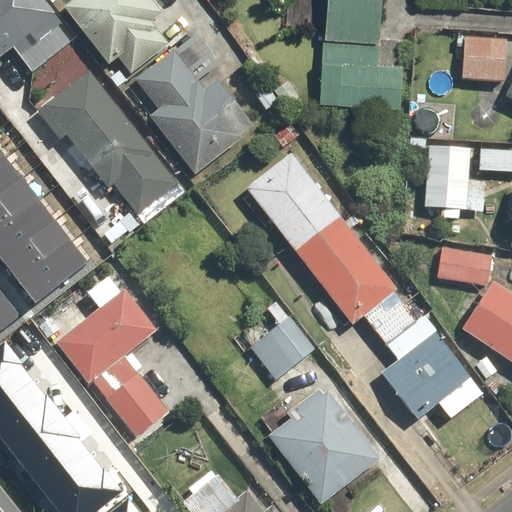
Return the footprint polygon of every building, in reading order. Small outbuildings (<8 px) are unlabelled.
[(0,0),(0,57),(18,44),(34,62),(71,31),(45,0),(0,0)] [(172,45),(153,19),(159,14),(148,0),(73,0),(67,5),(103,55),(111,48),(131,75),(172,45)] [(402,40),(382,40),(384,0),(330,0),(325,101),(378,104),(378,102),(400,103),(402,40)] [(466,37),(462,80),(507,84),(511,41),(466,37)] [(137,82),(162,111),(153,117),(161,127),(160,128),(197,174),(254,128),(216,82),(208,89),(173,50),(137,82)] [(238,72),(227,81),(267,131),(278,122),(238,72)] [(178,183),(92,77),(50,111),(137,217),(178,183)] [(289,82),(277,92),(296,115),(308,104),(289,82)] [(430,148),(426,203),(468,206),(472,152),(430,148)] [(511,151),(483,150),(482,173),(511,173),(511,151)] [(0,152),(0,264),(35,309),(90,265),(0,152)] [(470,376),(293,155),(281,165),(280,165),(249,188),(351,323),(362,315),(399,361),(384,372),(417,416),(433,403),(434,405),(470,376)] [(442,278),(487,285),(492,256),(447,248),(442,278)] [(511,294),(498,285),(468,331),(511,359),(511,294)] [(0,290),(0,334),(22,317),(0,290)] [(126,292),(59,342),(88,381),(155,331),(126,292)] [(244,333),(278,375),(313,348),(279,306),(244,333)] [(7,345),(0,350),(0,442),(54,511),(96,511),(122,492),(7,345)] [(167,410),(127,364),(97,390),(136,436),(167,410)] [(325,387),(269,427),(324,505),(380,465),(325,387)] [(0,511),(25,511),(0,479),(0,511)] [(264,511),(249,493),(225,511),(280,511),(275,506),(266,511),(264,511)]
